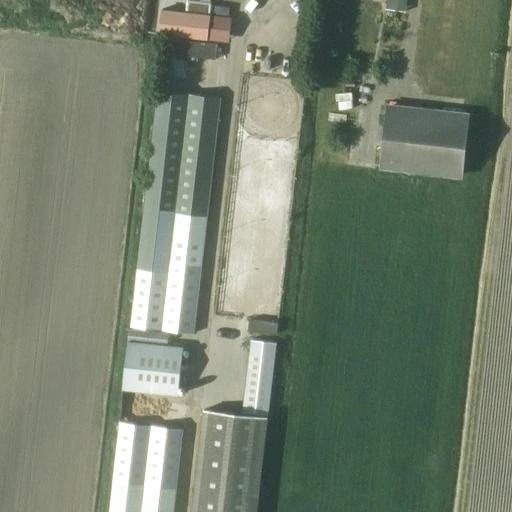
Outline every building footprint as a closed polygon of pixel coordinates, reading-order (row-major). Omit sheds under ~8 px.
[(161,10),(159,34),(207,40),(210,15),(161,10)] [(169,59),(167,75),(179,76),(180,61),(169,59)] [(132,326),(193,333),(220,97),(158,90),(132,326)] [(382,166),(463,175),(470,114),(389,105),(382,166)] [(278,334),(279,322),(249,319),(248,331),(278,334)] [(128,338),(168,343),(169,334),(129,329),(128,338)] [(178,395),(182,362),(183,347),(128,341),(122,389),(178,395)] [(204,409),(192,511),(256,511),(267,416),(204,409)] [(120,422),(109,511),(172,511),(181,429),(120,422)]
